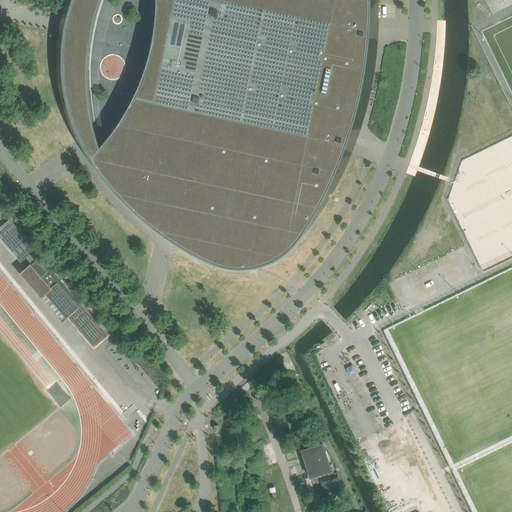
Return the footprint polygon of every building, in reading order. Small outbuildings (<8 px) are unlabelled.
[(64,39),(62,62),(65,90),(71,116),(80,139),(93,161),(108,181),(121,196),(138,213),(171,238),(182,245),(201,255),(217,262),(232,266),(251,265),(266,261),(280,254),(292,243),(303,229),(316,206),(327,186),(342,150),(348,133),(349,132),(354,114),(359,94),(363,76),(366,54),(368,37),(369,18),(369,1),(369,0),(73,0),(68,16),(67,18),(65,35),(64,39)] [(10,219),(0,227),(0,238),(26,269),(21,273),(31,285),(35,282),(45,294),(46,293),(67,317),(66,318),(66,319),(68,317),(78,330),(93,317),(51,268),(52,267),(41,255),(41,256),(10,220),(11,219),(10,219)] [(331,471),(325,452),(324,451),(322,444),(302,450),(309,473),(317,471),(318,475),(331,471)] [(390,454),(371,463),(375,472),(392,507),(401,503),(401,502),(412,497),(407,486),(405,487),(390,454)] [(343,492),(338,478),(321,484),(326,498),(343,492)]
